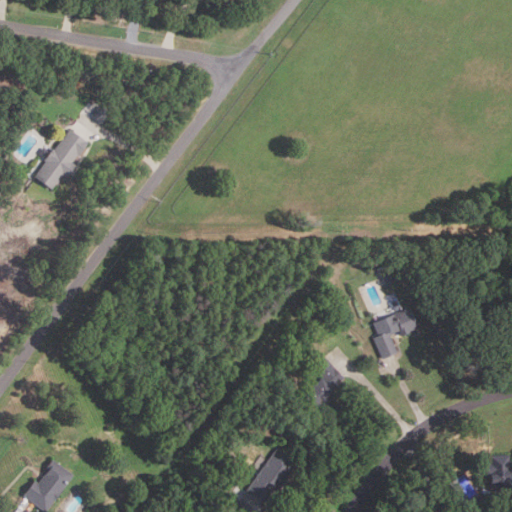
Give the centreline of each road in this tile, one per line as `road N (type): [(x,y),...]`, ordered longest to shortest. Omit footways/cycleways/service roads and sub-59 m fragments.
road 1 (residential): [(0,387),(294,0)]
road 2 (residential): [(246,63),(0,18)]
road 3 (residential): [(350,511),(420,431),(511,390)]
